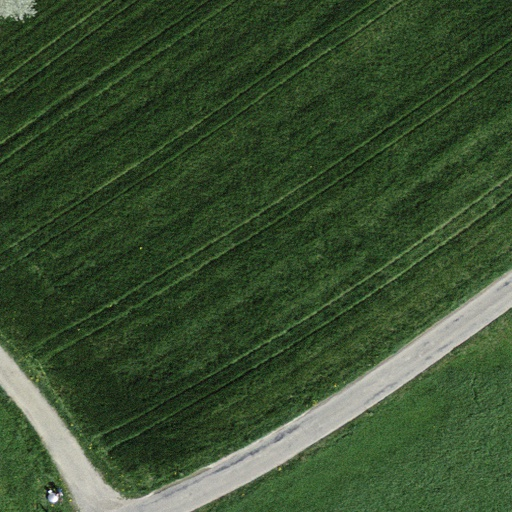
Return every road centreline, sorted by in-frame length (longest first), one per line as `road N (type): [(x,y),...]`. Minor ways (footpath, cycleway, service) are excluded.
road 1 (unclassified): [(147,511),(257,463),(511,284)]
road 2 (track): [(104,511),(0,369)]
